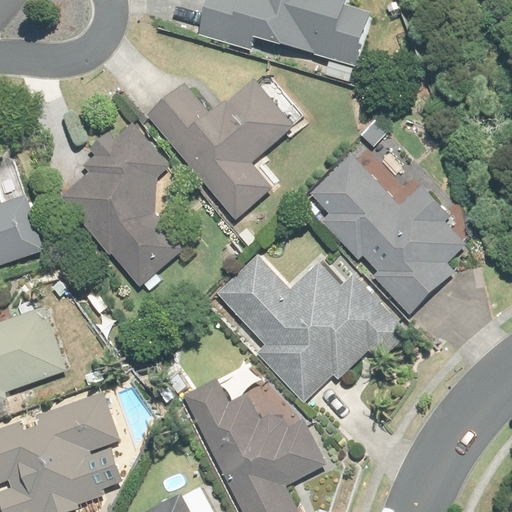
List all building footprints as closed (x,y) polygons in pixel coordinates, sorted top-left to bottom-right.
[(218,0),(208,34),(263,51),(268,37),(339,58),(334,77),(358,84),(363,68),(367,69),(385,13),(364,7),(366,0),(218,0)] [(304,127),(264,81),(238,104),(237,102),(220,116),(192,85),(154,118),(245,221),(283,188),(262,164),(304,127)] [(163,234),(166,178),(179,165),(142,124),(123,141),(118,135),(100,151),(105,156),(91,168),(96,174),(68,198),(151,289),(195,249),(184,237),(174,246),(163,234)] [(432,187),(420,198),(407,185),(395,197),(358,159),(321,196),(340,216),(331,224),(366,260),(370,256),(386,273),(382,277),(422,318),(465,276),(455,265),(476,245),(459,227),(465,221),(432,187)] [(0,269),(46,254),(27,200),(12,206),(0,171),(0,269)] [(312,405),(342,377),(346,382),(380,350),(393,364),(421,338),(362,276),(347,290),(325,266),(296,293),(265,260),(226,297),(273,347),(265,356),(312,405)] [(0,408),(16,402),(13,393),(76,372),(54,309),(0,327),(0,408)] [(339,467),(315,420),(295,431),(287,416),(270,425),(255,396),(239,404),(225,378),(190,396),(251,511),(311,511),(299,488),(339,467)] [(0,487),(4,486),(13,511),(82,511),(88,510),(86,506),(113,497),(111,493),(139,483),(124,443),(131,440),(114,393),(0,434),(0,487)] [(199,511),(190,496),(159,511),(199,511)]
